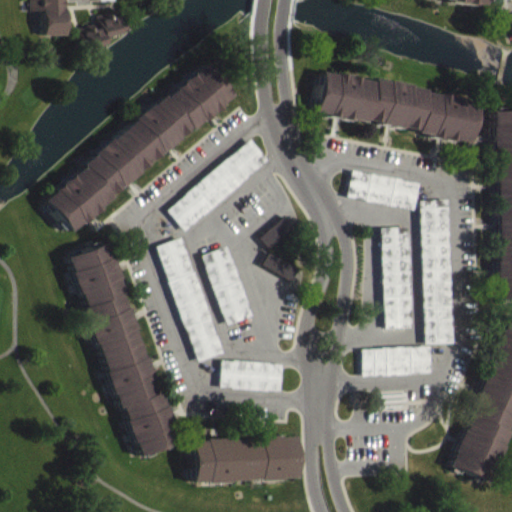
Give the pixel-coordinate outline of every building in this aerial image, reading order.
[(58,5),(59,33),(36,33),(36,9),(26,9),(25,0),(57,0),(57,6),(58,5)] [(95,22),(93,14),(115,8),(120,29),(99,35),(101,42),(78,48),(73,27),(95,22)] [(511,10),(503,11),(505,34),(511,33),(511,10)] [(225,92),(213,102),(214,104),(196,119),(196,118),(185,127),(182,125),(171,135),(172,137),(155,151),(154,150),(130,170),(132,171),(115,185),(113,184),(102,193),(105,196),(75,221),(74,220),(63,230),(37,199),(48,190),(47,188),(64,173),(66,175),(77,165),(76,163),(87,153),(86,151),(103,137),(105,139),(128,119),(126,117),(144,103),(145,104),(157,94),(159,96),(170,87),(169,86),(186,71),(188,72),(200,62),(225,92)] [(463,141),(449,138),(448,140),(427,135),(427,134),(412,130),(412,128),(397,125),(397,127),(375,122),(375,120),(361,117),(360,121),(344,117),(344,119),(322,115),(322,113),(307,110),(315,70),(330,73),(330,71),(355,76),(354,77),(368,80),(369,77),(384,80),(384,78),(406,82),(406,84),(421,87),(420,90),(434,93),(435,91),(458,96),(457,98),(471,101),(463,141)] [(511,296),(493,297),(493,283),(491,283),(490,260),(492,260),(491,244),(494,244),(494,235),(492,235),(491,213),(493,213),(492,195),(490,195),(489,172),(491,172),(491,163),(489,163),(489,148),(485,148),(484,126),(486,125),(485,109),(511,107),(511,296)] [(160,211),(177,233),(263,166),(246,144),(160,211)] [(415,185),(347,174),(343,202),(411,212),(415,185)] [(417,204),(422,348),(450,347),(444,203),(417,204)] [(380,332),(408,331),(405,230),(377,231),(380,332)] [(190,365),(215,357),(177,240),(151,249),(190,365)] [(135,453),(130,439),(127,441),(119,420),(121,419),(115,405),(113,406),(108,391),(106,392),(98,371),(100,370),(89,342),(86,343),(79,323),(80,322),(74,306),(77,305),(72,292),(71,292),(63,271),(64,270),(58,256),(97,241),(102,256),(104,255),(112,275),(110,276),(116,291),(114,292),(119,306),(121,306),(128,326),(127,327),(138,356),(139,355),(148,376),(146,377),(151,391),(154,390),(160,404),(161,404),(168,424),(167,425),(172,439),(135,453)] [(196,258),(219,329),(246,320),(223,249),(196,258)] [(293,272),(264,255),(257,268),(286,285),(293,272)] [(448,464),(453,449),(451,449),(459,428),(463,429),(468,415),(465,414),(471,399),(469,398),(477,378),(479,379),(485,365),(491,350),(487,348),(495,327),(498,329),(504,315),(511,318),(511,411),(510,416),(508,415),(502,429),(505,429),(499,444),(501,445),(493,465),(491,464),(486,479),(448,464)] [(360,380),(428,377),(427,349),(359,352),(360,380)] [(214,392),(276,394),(277,366),(215,364),(214,392)] [(185,439),(186,481),(202,480),(202,482),(224,481),(224,479),(255,478),(255,479),(277,478),(277,476),(292,476),(290,435),(275,436),(275,434),(253,435),(253,437),(223,438),(223,436),(200,437),(200,439),(185,439)]
